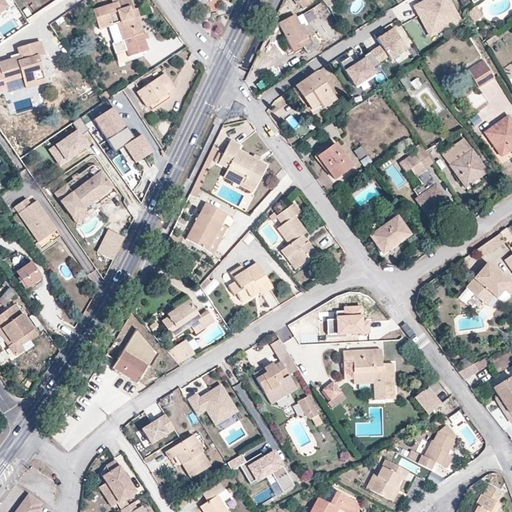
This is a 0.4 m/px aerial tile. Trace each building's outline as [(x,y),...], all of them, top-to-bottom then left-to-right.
[(133,19),(131,11),(134,10),(130,0),(101,0),(102,1),(104,0),(116,0),(118,3),(113,4),(93,11),(99,30),(117,24),(123,41),(128,57),(132,56),(148,51),(144,40),(143,34),(137,18),(133,19)] [(295,0),(303,9),(313,0),(295,0)] [(329,1),(329,0),(322,0),(331,12),(335,9),(329,1)] [(448,0),(424,0),(413,6),(430,36),(459,20),(448,0)] [(482,16),(475,7),(473,8),(480,18),(482,16)] [(480,18),(473,8),(467,12),(474,22),(480,18)] [(139,17),(137,9),(134,10),(131,11),(133,19),(137,18),(139,17)] [(320,46),(308,25),(302,28),(296,18),(294,15),(278,23),(294,52),(303,46),(307,53),(314,50),(320,46)] [(308,25),(302,15),(296,18),(302,28),(308,25)] [(382,45),(371,51),(379,64),(388,58),(390,60),(409,48),(395,27),(389,32),(388,30),(383,34),(377,37),(382,45)] [(489,46),(499,39),(496,35),(486,42),(489,46)] [(45,81),(38,60),(37,55),(42,54),(44,53),(40,41),(17,48),(20,55),(0,61),(0,67),(0,68),(4,81),(22,76),(26,87),(45,81)] [(132,56),(128,57),(123,41),(112,44),(116,54),(117,54),(121,66),(128,64),(127,62),(133,60),(132,56)] [(372,68),(379,64),(371,51),(344,69),(354,86),(375,73),(372,68)] [(478,87),(494,78),(483,61),(477,65),(479,68),(470,74),(478,87)] [(470,74),(479,68),(477,65),(468,71),(470,74)] [(336,99),(317,71),(296,86),(307,102),(312,109),(320,103),(323,108),(336,99)] [(146,107),(174,89),(163,73),(136,92),(146,107)] [(415,90),(422,85),(417,77),(410,82),(415,90)] [(141,110),(126,87),(122,90),(137,113),(141,110)] [(131,137),(113,107),(92,120),(111,151),(122,144),(133,163),(151,152),(139,132),(131,137)] [(285,119),(291,128),(297,125),(291,115),(285,119)] [(511,121),(507,116),(484,133),(499,154),(508,148),(510,150),(511,148),(511,121)] [(79,118),(72,122),(80,135),(87,131),(79,118)] [(86,146),(75,130),(48,149),(59,165),(86,146)] [(442,156),(465,140),(463,138),(441,154),(442,156)] [(487,172),(465,140),(442,156),(465,188),(465,187),(478,179),(484,174),(487,172)] [(252,192),(266,166),(258,162),(254,160),(252,158),(237,151),(240,146),(230,141),(222,155),(218,153),(214,160),(219,162),(218,164),(227,169),(223,177),(252,192)] [(351,165),(334,143),(318,154),(324,162),(322,163),(329,172),(333,178),(351,165)] [(450,205),(435,185),(434,185),(432,182),(434,181),(427,170),(426,171),(424,169),(433,163),(432,162),(426,153),(420,144),(414,149),(416,152),(399,163),(405,172),(410,169),(416,178),(416,177),(421,184),(413,190),(418,197),(414,199),(431,222),(438,218),(442,214),(440,211),(450,205)] [(207,169),(217,149),(213,146),(196,181),(202,183),(208,169),(207,169)] [(357,159),(365,154),(361,146),(352,150),(357,159)] [(501,157),(510,150),(508,148),(499,154),(501,157)] [(434,161),(428,152),(426,153),(432,162),(434,161)] [(324,162),(318,154),(316,155),(322,163),(324,162)] [(367,155),(358,160),(362,167),(371,162),(367,155)] [(84,209),(112,187),(101,172),(72,193),(66,185),(54,194),(75,221),(86,213),(84,209)] [(467,190),(480,181),(478,179),(465,187),(467,190)] [(196,198),(201,189),(199,188),(194,185),(190,195),(196,198)] [(50,223),(35,202),(30,205),(25,199),(13,208),(38,243),(47,236),(50,223)] [(224,220),(226,215),(205,203),(185,239),(213,254),(222,238),(216,234),(221,224),(224,220)] [(306,233),(294,217),(300,212),(293,203),(276,216),(274,214),(270,217),(273,221),(277,218),(282,225),(277,229),(289,245),(280,251),(286,258),(288,256),(294,264),(306,255),(308,258),(315,253),(307,242),(303,245),(300,241),(299,238),(302,235),(306,233)] [(77,224),(89,215),(86,213),(75,221),(77,224)] [(390,248),(409,234),(397,217),(381,228),(372,235),(370,236),(382,253),(390,248)] [(372,235),(381,228),(378,224),(375,223),(372,223),(368,226),(367,228),(372,235)] [(222,238),(227,228),(221,224),(216,234),(222,238)] [(113,260),(124,238),(107,230),(96,252),(113,260)] [(482,258),(505,242),(499,233),(476,249),(482,258)] [(307,242),(302,235),(299,238),(300,241),(303,245),(307,242)] [(295,270),(309,259),(308,258),(306,255),(294,264),(288,256),(286,258),(295,270)] [(40,277),(30,262),(16,272),(19,276),(17,278),(24,288),(27,286),(39,277),(40,277)] [(272,288),(256,263),(244,271),(233,278),(235,282),(228,286),(234,295),(236,293),(242,302),(254,295),(253,292),(257,290),(258,292),(260,295),(272,288)] [(511,284),(486,263),(484,267),(480,272),(482,274),(476,282),(473,279),(466,288),(482,302),(486,305),(494,296),(501,288),(510,295),(511,292),(511,284)] [(233,278),(244,271),(241,266),(230,273),(233,278)] [(476,282),(482,274),(480,272),(473,279),(476,282)] [(30,289),(41,281),(39,277),(27,286),(30,289)] [(202,290),(210,281),(207,278),(200,286),(202,290)] [(0,294),(0,305),(15,296),(10,288),(0,294)] [(482,302),(466,288),(457,298),(474,312),(482,302)] [(503,304),(510,295),(501,288),(494,296),(503,304)] [(214,321),(207,311),(199,317),(188,301),(174,310),(177,314),(174,316),(173,316),(173,315),(172,315),(171,315),(170,316),(169,316),(169,317),(169,318),(169,319),(167,316),(161,321),(172,338),(190,326),(195,334),(214,321)] [(25,334),(32,329),(14,304),(0,313),(0,328),(11,343),(7,346),(14,355),(23,349),(20,345),(28,339),(25,334)] [(326,320),(327,335),(368,333),(368,322),(361,322),(360,307),(344,308),(344,311),(335,312),(336,320),(326,320)] [(174,310),(173,308),(165,313),(167,316),(169,319),(169,318),(169,317),(169,316),(170,316),(171,315),(172,315),(173,315),(173,316),(174,316),(177,314),(174,310)] [(424,315),(420,309),(416,312),(420,318),(424,315)] [(511,325),(511,323),(506,318),(503,321),(510,328),(511,325)] [(510,328),(503,321),(500,324),(507,331),(510,328)] [(160,329),(155,322),(149,327),(154,333),(160,329)] [(11,343),(0,328),(0,335),(7,346),(11,343)] [(138,328),(123,351),(147,366),(152,365),(159,354),(138,328)] [(36,336),(32,329),(25,334),(28,339),(29,341),(36,336)] [(33,345),(29,341),(28,339),(20,345),(23,349),(24,351),(33,345)] [(298,370),(279,339),(270,345),(280,362),(289,376),(298,370)] [(187,342),(186,341),(171,350),(179,363),(194,353),(187,342)] [(395,399),(393,363),(381,364),(381,349),(342,351),(344,380),(353,379),(354,384),(373,383),(374,400),(395,399)] [(136,383),(147,366),(123,351),(114,364),(123,369),(120,373),(136,383)] [(495,378),(484,359),(458,372),(464,380),(478,372),(485,384),(495,378)] [(297,389),(289,376),(280,362),(274,366),(272,363),(263,368),(266,373),(256,379),(271,404),(297,389)] [(120,373),(123,369),(114,364),(112,368),(120,373)] [(256,379),(266,373),(263,368),(253,375),(256,379)] [(511,378),(511,376),(492,388),(499,398),(511,418),(511,378)] [(346,398),(333,381),(322,390),(331,401),(328,403),(332,408),(346,398)] [(237,412),(220,385),(199,398),(196,394),(187,400),(197,415),(206,410),(215,425),(234,413),(238,421),(243,418),(238,411),(237,412)] [(441,404),(427,387),(414,397),(428,414),(441,404)] [(322,423),(308,396),(297,402),(303,413),(310,419),(311,418),(316,427),(322,423)] [(511,422),(511,418),(499,398),(495,400),(510,424),(511,422)] [(151,444),(174,430),(165,415),(142,429),(151,444)] [(451,450),(457,439),(446,425),(438,432),(433,441),(431,440),(423,457),(411,450),(407,458),(430,470),(434,462),(441,466),(447,454),(449,450),(451,450)] [(203,452),(197,443),(196,444),(191,436),(165,452),(169,459),(176,455),(178,454),(184,463),(182,464),(191,478),(210,466),(202,452),(203,452)] [(293,485),(273,451),(247,466),(240,454),(226,463),(230,470),(239,466),(249,483),(270,471),(282,492),(293,485)] [(446,469),(452,456),(447,454),(441,466),(446,469)] [(135,492),(115,460),(105,467),(100,474),(106,483),(118,502),(117,503),(121,510),(129,505),(124,499),(135,492)] [(396,487),(401,477),(404,479),(408,472),(385,460),(381,467),(379,471),(369,490),(389,500),(396,487)] [(369,490),(379,471),(376,470),(366,488),(369,490)] [(118,502),(106,483),(99,487),(112,506),(117,503),(118,502)] [(228,511),(217,495),(224,491),(219,484),(203,494),(207,501),(204,504),(209,511),(228,511)] [(494,511),(499,505),(496,503),(501,494),(501,493),(488,486),(483,496),(480,494),(474,505),(477,507),(473,511),(494,511)] [(392,502),(399,488),(396,487),(389,500),(392,502)] [(329,504),(336,491),(329,488),(323,500),(329,504)] [(352,511),(358,503),(336,491),(329,504),(323,500),(317,498),(309,511),(336,511),(338,509),(342,511),(352,511)] [(41,504),(28,494),(26,498),(39,507),(41,504)] [(39,511),(41,509),(39,507),(26,498),(14,511),(39,511)] [(145,511),(142,506),(137,509),(133,503),(129,505),(121,510),(120,510),(121,511),(145,511)] [(356,511),(361,505),(358,503),(352,511),(356,511)]
